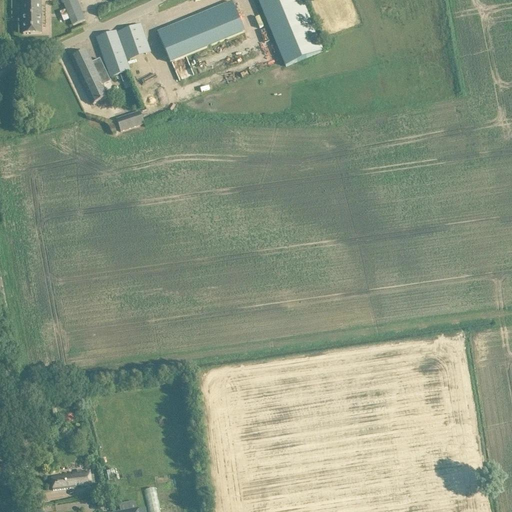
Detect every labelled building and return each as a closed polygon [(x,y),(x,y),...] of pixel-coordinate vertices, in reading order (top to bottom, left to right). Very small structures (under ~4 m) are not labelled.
[(40,0),(22,0),(23,34),(41,34),(40,0)] [(61,0),(72,26),(84,21),(75,0),(61,0)] [(323,52),(302,0),(258,0),(286,67),(323,52)] [(245,32),(236,12),(232,2),(158,33),(170,63),(245,32)] [(150,51),(141,25),(117,33),(120,41),(100,48),(110,76),(129,70),(126,60),(150,51)] [(71,59),(93,105),(109,98),(103,84),(110,81),(100,59),(93,63),(87,51),(71,59)] [(140,112),(116,120),(121,133),(145,125),(140,112)] [(50,418),(57,416),(55,406),(48,407),(50,418)] [(112,469),(106,471),(109,480),(115,478),(112,469)] [(91,484),(90,472),(51,477),(53,491),(76,488),(75,486),(91,484)]
